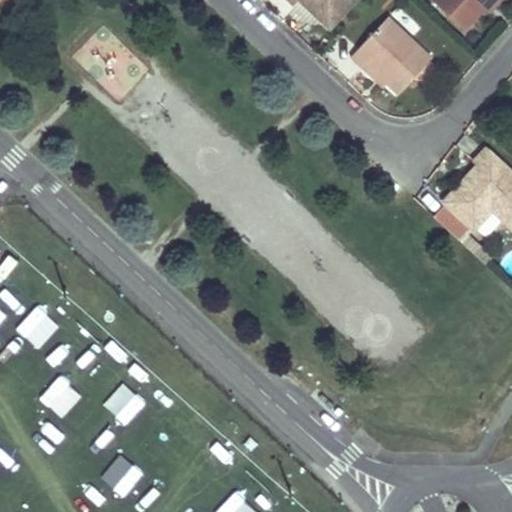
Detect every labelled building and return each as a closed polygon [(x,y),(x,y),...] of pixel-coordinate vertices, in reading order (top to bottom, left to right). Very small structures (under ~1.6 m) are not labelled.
[(297,0),(298,1),(329,29),(355,0),(297,0)] [(436,0),(434,2),(463,29),(482,8),(490,0),(436,0)] [(490,0),(482,8),(488,14),(500,0),(490,0)] [(388,17),(350,57),(363,69),(368,63),(386,80),(400,92),(431,57),(388,17)] [(368,63),(363,69),(381,85),(386,80),(368,63)] [(476,231),(493,211),(499,205),(511,217),(511,216),(511,170),(486,148),(473,162),(477,165),(484,171),(476,180),(470,175),(445,203),(476,231)] [(476,180),(484,171),(477,165),(470,175),(476,180)] [(499,205),(493,211),(511,228),(511,216),(511,217),(499,205)]
